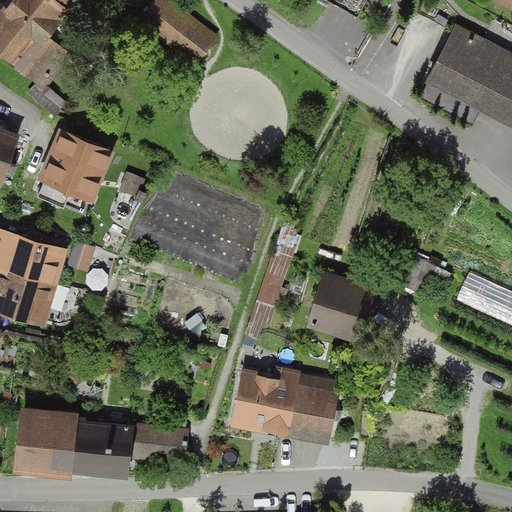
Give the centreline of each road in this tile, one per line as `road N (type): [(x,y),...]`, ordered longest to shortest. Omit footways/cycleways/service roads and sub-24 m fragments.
road 1 (residential): [(511,499),(350,479),(0,488)]
road 2 (residential): [(237,0),(511,201)]
